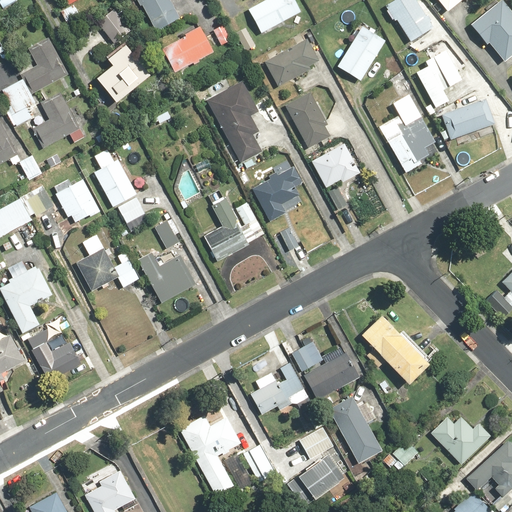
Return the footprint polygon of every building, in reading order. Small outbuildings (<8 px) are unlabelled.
[(0,0),(0,6),(1,8),(14,0),(0,0)] [(136,0),(140,7),(142,6),(156,31),(180,18),(170,0),(136,0)] [(265,0),(247,10),(260,34),(300,13),(292,0),(265,0)] [(417,0),(394,0),(384,6),(394,21),(396,20),(409,41),(434,26),(417,0)] [(436,0),(446,12),(461,0),(436,0)] [(511,13),(501,0),(500,0),(469,26),(485,46),(488,44),(503,62),(511,54),(511,13)] [(79,14),(73,5),(67,9),(64,5),(58,9),(66,22),(79,14)] [(118,17),(107,5),(91,19),(102,32),(118,17)] [(385,40),(361,26),(337,67),(360,81),(385,40)] [(213,52),(198,27),(185,34),(187,38),(163,51),(175,73),(213,52)] [(245,28),(235,35),(246,52),(255,46),(245,28)] [(23,79),(2,90),(10,106),(4,109),(14,127),(34,117),(30,108),(38,104),(33,94),(68,75),(48,37),(27,48),(36,66),(20,74),(23,79)] [(307,39),(264,62),(277,86),(311,68),(309,66),(319,61),(307,39)] [(111,65),(95,79),(115,103),(149,75),(124,45),(106,60),(111,65)] [(418,70),(435,104),(450,96),(446,89),(466,78),(449,47),(426,59),(429,64),(418,70)] [(242,82),(206,102),(239,163),(261,151),(253,136),(260,132),(251,116),(258,112),(242,82)] [(472,139),(470,132),(477,130),(480,138),(488,135),(485,127),(494,124),(486,101),(482,91),(444,104),(448,113),(441,116),(450,140),(455,138),(458,144),(472,139)] [(49,120),(33,129),(44,148),(69,135),(73,143),(84,137),(74,118),(81,114),(78,107),(70,111),(60,93),(40,104),(49,120)] [(310,94),(285,107),(307,148),(330,136),(325,127),(327,126),(310,94)] [(408,95),(392,104),(403,122),(396,126),(401,134),(388,142),(406,173),(423,163),(420,160),(428,155),(424,148),(435,141),(408,95)] [(171,120),(167,111),(150,120),(152,125),(157,122),(159,126),(171,120)] [(0,164),(9,159),(12,166),(19,162),(0,127),(0,164)] [(343,143),(311,161),(325,187),(340,179),(342,183),(359,173),(343,143)] [(100,169),(92,173),(112,208),(116,205),(126,224),(140,216),(142,220),(147,218),(134,196),(137,195),(117,160),(112,162),(108,155),(96,161),(100,169)] [(32,157),(19,163),(28,179),(40,173),(32,157)] [(207,159),(195,165),(200,176),(212,170),(207,159)] [(269,179),(251,189),(269,222),(286,212),(282,204),(299,195),(295,188),(303,184),(293,166),(281,173),(280,170),(268,177),(269,179)] [(69,179),(54,187),(57,193),(54,195),(67,218),(71,215),(75,222),(88,214),(90,217),(99,212),(82,180),(72,185),(69,179)] [(338,188),(328,193),(337,210),(347,204),(338,188)] [(222,226),(203,236),(217,262),(266,236),(247,201),(234,208),(243,225),(240,227),(225,198),(224,199),(220,190),(209,196),(213,204),(211,205),(222,226)] [(20,198),(0,209),(0,238),(0,239),(32,220),(20,198)] [(167,221),(154,228),(166,249),(178,242),(167,221)] [(289,228),(279,232),(288,251),(298,246),(289,228)] [(89,256),(75,263),(91,292),(116,278),(122,288),(140,277),(126,251),(117,256),(121,263),(114,267),(96,235),(81,243),(89,256)] [(151,253),(137,261),(161,304),(193,285),(177,257),(173,259),(170,253),(155,261),(151,253)] [(9,284),(0,288),(0,291),(21,334),(39,325),(29,305),(50,295),(35,266),(27,270),(22,262),(7,270),(12,279),(8,281),(9,284)] [(511,271),(501,283),(511,294),(511,271)] [(381,314),(360,334),(406,382),(427,363),(381,314)] [(47,329),(28,339),(33,349),(31,350),(48,382),(81,364),(68,341),(51,350),(47,343),(53,340),(47,329)] [(0,380),(5,378),(2,373),(24,361),(10,335),(0,340),(0,380)] [(293,337),(285,341),(301,370),(322,359),(312,340),(299,347),(293,337)] [(344,351),(303,374),(316,398),(358,375),(344,351)] [(259,388),(249,393),(260,413),(275,405),(278,411),(293,402),(290,396),(304,389),(290,362),(280,368),(286,379),(277,384),(271,373),(255,382),(259,388)] [(344,458),(349,468),(381,451),(352,396),(328,409),(352,454),(344,458)] [(178,428),(214,494),(232,484),(217,455),(221,453),(222,455),(230,450),(229,448),(239,443),(225,417),(209,426),(203,414),(178,428)] [(452,423),(446,417),(430,432),(460,465),(491,436),(478,422),(471,428),(460,416),(452,423)] [(315,431),(298,440),(309,459),(333,446),(318,418),(310,422),(315,431)] [(511,444),(507,439),(465,477),(476,489),(490,475),(498,484),(494,487),(501,495),(491,503),(498,511),(511,497),(511,492),(510,490),(511,487),(511,444)] [(417,453),(406,441),(391,454),(391,453),(382,460),(389,468),(393,465),(398,470),(417,453)] [(259,445),(248,451),(264,481),(275,475),(259,445)] [(327,453),(296,476),(313,498),(343,476),(327,453)] [(101,486),(84,495),(93,511),(114,511),(114,509),(121,505),(125,511),(137,505),(118,470),(98,481),(101,486)] [(488,511),(491,510),(474,492),(469,497),(466,494),(452,508),(455,510),(452,511),(488,511)] [(31,511),(63,511),(53,493),(28,507),(31,511)]
